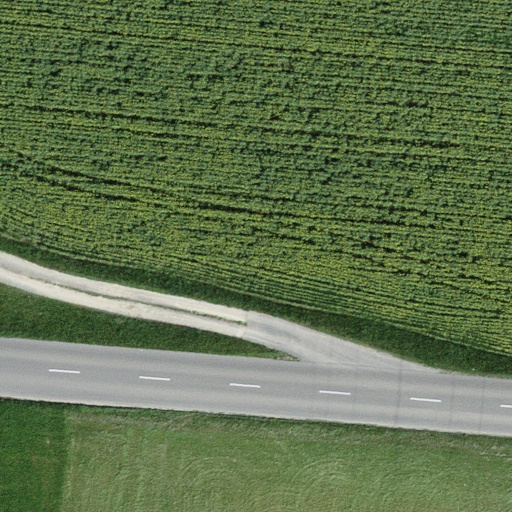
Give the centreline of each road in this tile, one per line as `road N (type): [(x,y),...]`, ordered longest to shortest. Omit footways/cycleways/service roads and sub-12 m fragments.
road 1 (secondary): [(511,410),(0,366)]
road 2 (track): [(0,264),(126,304),(300,334),(398,400)]
